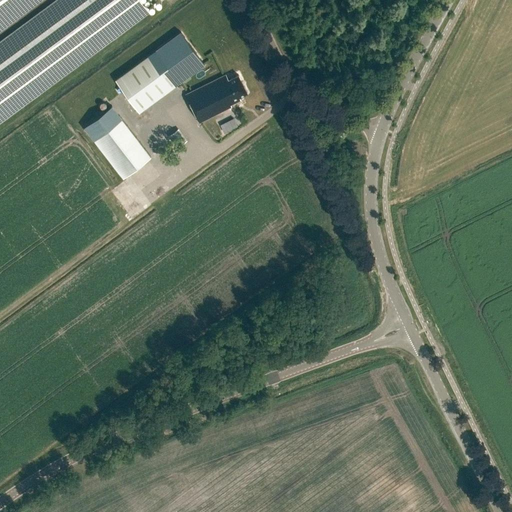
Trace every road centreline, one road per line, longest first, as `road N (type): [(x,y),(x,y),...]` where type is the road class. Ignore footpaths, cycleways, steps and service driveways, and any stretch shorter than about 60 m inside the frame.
road 1 (tertiary): [(0,503),(91,448),(410,328)]
road 2 (secondary): [(410,328),(377,249),(370,188),(381,131)]
road 3 (secondary): [(499,511),(410,328)]
road 4 (unclassified): [(381,131),(299,97),(248,0)]
road 5 (secondary): [(381,131),(448,0)]
